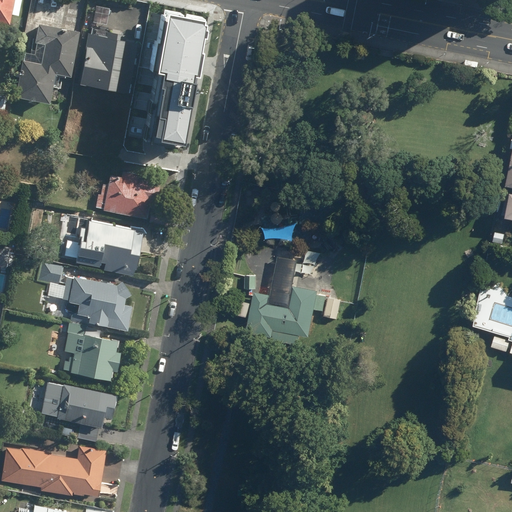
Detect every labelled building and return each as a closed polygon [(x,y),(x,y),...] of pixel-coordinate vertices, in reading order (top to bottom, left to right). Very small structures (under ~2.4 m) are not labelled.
[(0,0),(0,20),(11,23),(13,14),(18,15),(21,0),(0,0)] [(111,7),(97,4),(94,22),(108,24),(111,7)] [(160,68),(146,136),(181,143),(200,46),(197,45),(203,17),(159,8),(148,65),(160,68)] [(80,28),(42,23),(38,48),(32,47),(32,51),(25,50),(18,96),(52,101),(56,72),(73,75),(80,28)] [(128,33),(107,30),(106,35),(91,32),(82,83),(131,91),(139,40),(127,38),(128,33)] [(125,176),(111,174),(110,182),(104,181),(102,194),(99,193),(97,205),(104,206),(104,210),(150,217),(153,193),(160,194),(163,180),(140,176),(140,172),(126,170),(125,176)] [(65,255),(77,257),(76,264),(139,273),(146,227),(90,219),(89,225),(82,224),(79,244),(67,242),(65,255)] [(508,233),(496,231),(494,240),(506,243),(508,233)] [(0,242),(0,265),(9,267),(13,245),(0,242)] [(64,264),(44,260),(40,276),(61,280),(64,264)] [(259,274),(246,274),(246,288),(259,288),(259,274)] [(67,276),(66,285),(51,282),(49,295),(65,298),(70,299),(70,302),(81,304),(79,315),(91,317),(90,322),(130,329),(134,303),(126,302),(127,297),(133,291),(124,278),(119,282),(67,276)] [(498,332),(494,346),(508,350),(511,339),(511,338),(511,299),(504,297),(506,291),(500,290),(501,284),(493,281),(487,303),(482,302),(475,325),(498,332)] [(312,339),(319,289),(291,285),(288,306),(255,301),(251,330),(312,339)] [(89,323),(70,320),(66,349),(75,351),(74,358),(65,356),(63,371),(113,379),(115,367),(121,368),(123,352),(119,351),(121,338),(87,333),(89,323)] [(65,384),(48,381),(42,414),(103,425),(105,415),(114,417),(118,392),(66,382),(65,384)] [(79,457),(7,448),(3,481),(43,486),(42,490),(85,495),(85,493),(100,495),(106,448),(81,445),(79,457)]
